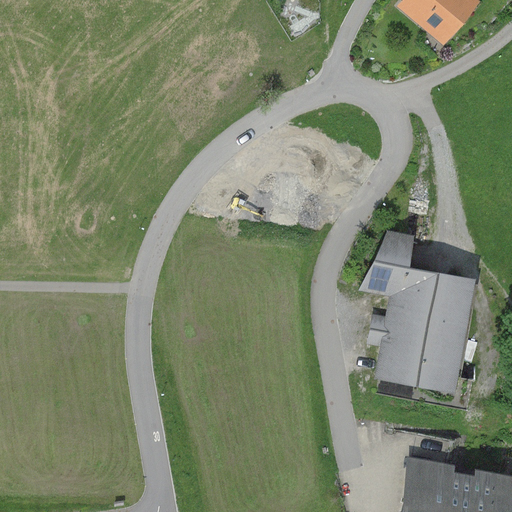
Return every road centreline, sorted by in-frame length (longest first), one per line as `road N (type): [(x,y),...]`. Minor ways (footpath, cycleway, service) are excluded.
road 1 (residential): [(163,511),(138,314),(157,236),(192,182),(243,132),(333,90)]
road 2 (residential): [(333,90),(378,100),(397,138),(396,160),(332,254),(324,294),(348,457)]
road 3 (track): [(0,286),(141,288)]
road 4 (track): [(408,89),(453,71),(511,30)]
